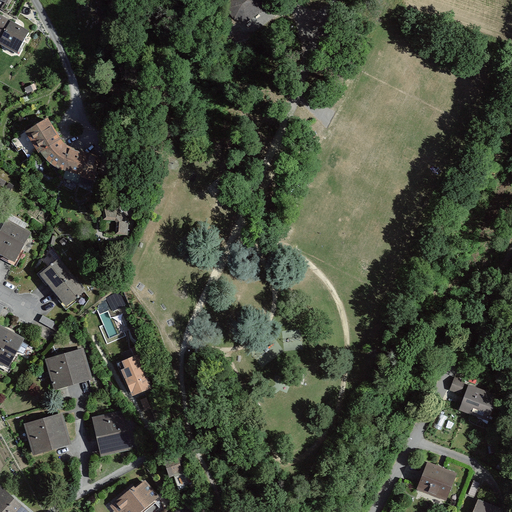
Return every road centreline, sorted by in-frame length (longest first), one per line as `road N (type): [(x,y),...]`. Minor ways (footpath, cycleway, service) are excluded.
road 1 (residential): [(37,0),(106,149),(106,183)]
road 2 (track): [(290,0),(298,52),(291,95),(330,128)]
